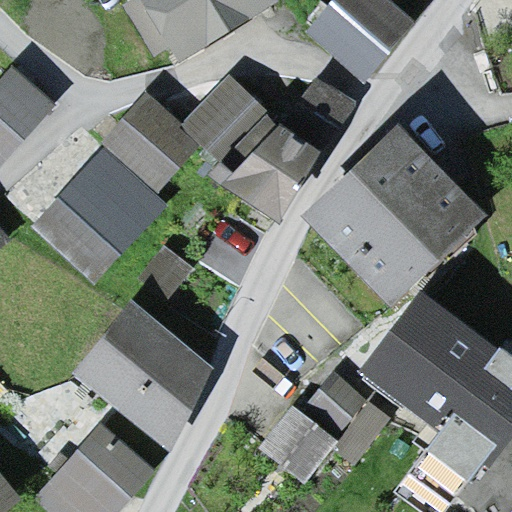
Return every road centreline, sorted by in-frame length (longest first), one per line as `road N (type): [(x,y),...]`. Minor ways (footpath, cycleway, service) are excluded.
road 1 (residential): [(153,511),(290,228),(380,98)]
road 2 (residential): [(380,98),(320,67),(269,57),(87,93),(46,72),(0,28)]
road 3 (residential): [(380,98),(455,0)]
